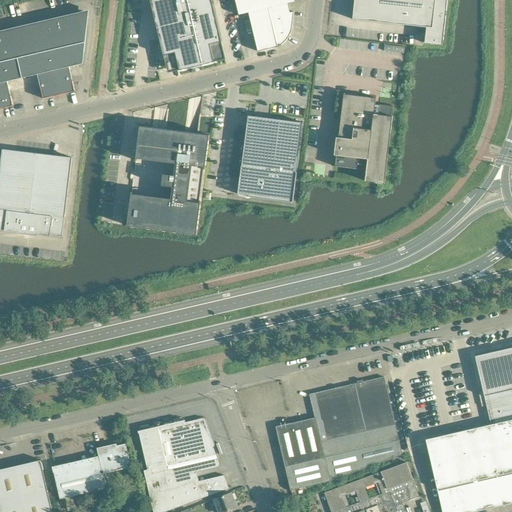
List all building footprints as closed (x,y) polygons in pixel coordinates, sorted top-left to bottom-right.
[(175,53),(179,71),(214,62),(210,45),(222,42),(211,0),(149,0),(163,56),(175,53)] [(290,13),(288,3),(295,1),(295,0),(235,0),(239,14),(249,12),(258,52),(274,48),(278,47),(282,45),(285,42),(288,39),(290,36),(291,32),(292,28),(294,12),(290,13)] [(450,0),(449,0),(354,0),(353,19),(426,27),(425,42),(424,42),(424,43),(443,45),(447,0),(450,0)] [(75,91),(69,67),(83,64),(87,28),(89,10),(0,31),(0,108),(13,106),(7,82),(38,74),(43,99),(75,91)] [(344,94),(335,167),(366,170),(365,181),(384,183),(394,106),(379,104),(378,115),(374,114),(376,98),(344,94)] [(235,131),(230,168),(239,169),(239,174),(240,174),(238,194),(292,201),(302,123),(248,116),(246,132),(235,131)] [(210,135),(199,134),(140,126),(127,226),(197,235),(202,197),(210,135)] [(62,237),(72,158),(3,149),(0,170),(0,229),(5,230),(5,231),(18,232),(18,234),(37,236),(38,235),(50,236),(51,235),(62,237)] [(511,347),(475,356),(491,424),(426,439),(442,511),(473,511),(511,503),(511,347)] [(315,419),(276,428),(288,477),(291,490),(330,481),(367,468),(348,386),(310,395),(315,419)] [(220,463),(213,445),(204,423),(206,422),(206,421),(206,419),(205,417),(203,416),(186,420),(185,420),(183,420),(183,421),(143,430),(138,431),(139,434),(140,433),(148,470),(144,471),(153,511),(165,511),(229,488),(224,475),(199,481),(196,472),(218,467),(219,466),(220,465),(220,464),(220,463)] [(116,486),(112,469),(131,465),(126,444),(98,450),(99,456),(53,467),(60,499),(73,496),(75,501),(90,497),(90,496),(96,494),(95,491),(116,486)] [(40,460),(0,469),(0,511),(52,511),(41,460),(40,460)] [(406,511),(403,502),(419,496),(407,462),(325,493),(332,511),(406,511)] [(219,511),(222,511),(237,507),(232,492),(215,498),(219,511)]
